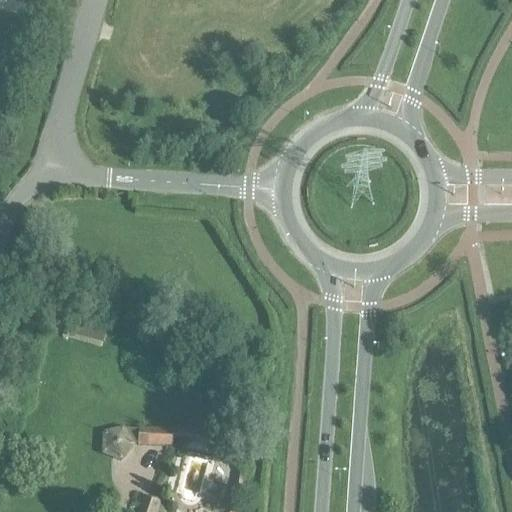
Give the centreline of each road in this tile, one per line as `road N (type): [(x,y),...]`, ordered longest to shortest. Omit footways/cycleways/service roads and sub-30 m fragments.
road 1 (tertiary): [(335,268),(322,511)]
road 2 (tertiary): [(353,511),(372,271)]
road 3 (unclassified): [(282,189),(67,172)]
road 4 (unclassified): [(67,172),(59,125),(97,0)]
road 5 (tertiary): [(403,131),(442,0)]
road 6 (tertiary): [(409,0),(360,117)]
